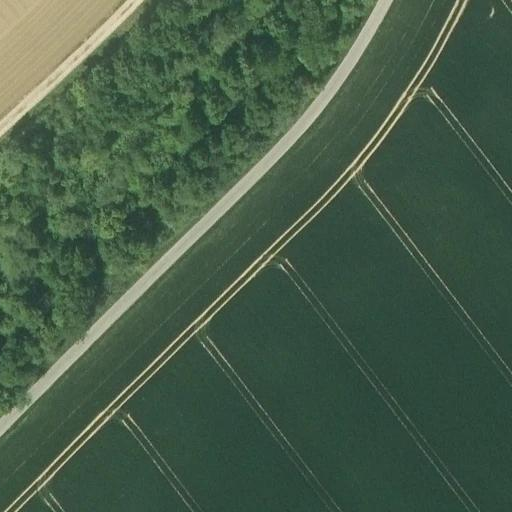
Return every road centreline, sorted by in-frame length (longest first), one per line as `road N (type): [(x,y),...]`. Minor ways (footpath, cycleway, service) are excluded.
road 1 (track): [(0,432),(318,113),(389,0)]
road 2 (track): [(0,143),(130,0)]
